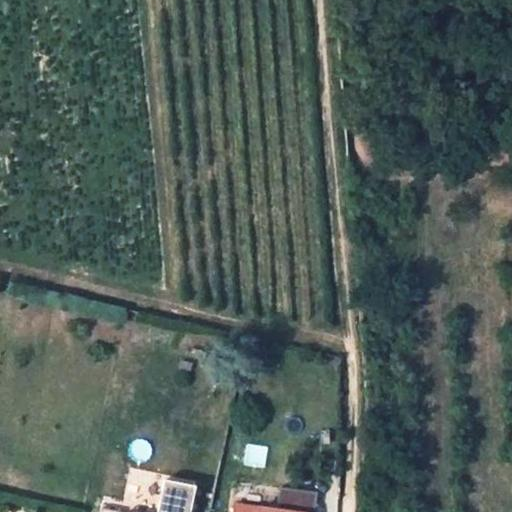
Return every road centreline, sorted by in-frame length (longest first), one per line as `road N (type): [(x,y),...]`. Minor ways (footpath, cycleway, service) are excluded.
road 1 (track): [(317,0),(347,284),(349,511)]
road 2 (track): [(350,345),(0,261)]
